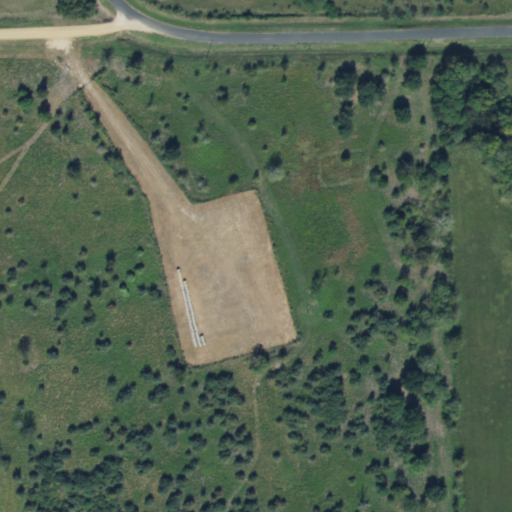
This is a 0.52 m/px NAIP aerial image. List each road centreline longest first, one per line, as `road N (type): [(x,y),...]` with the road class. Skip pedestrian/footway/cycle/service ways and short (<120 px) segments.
road 1 (residential): [(511,30),(203,38),(163,31),(114,0)]
road 2 (residential): [(0,33),(108,29),(130,14)]
